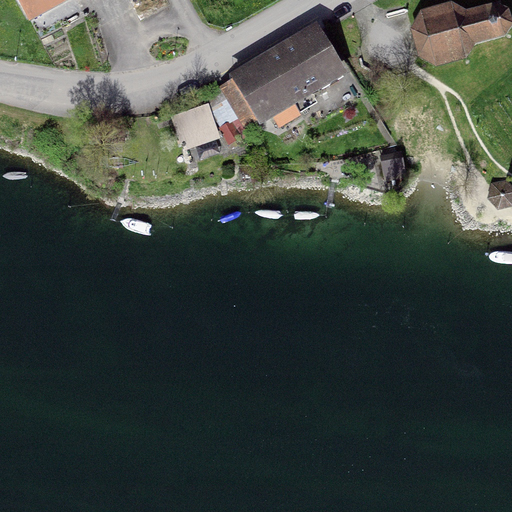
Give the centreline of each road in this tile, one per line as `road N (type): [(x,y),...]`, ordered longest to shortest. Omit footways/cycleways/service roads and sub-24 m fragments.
road 1 (unclassified): [(326,0),(182,74),(125,91)]
road 2 (unclassified): [(0,80),(51,92),(125,91)]
